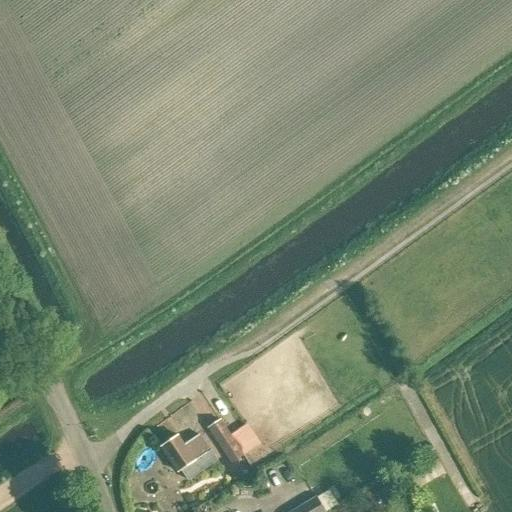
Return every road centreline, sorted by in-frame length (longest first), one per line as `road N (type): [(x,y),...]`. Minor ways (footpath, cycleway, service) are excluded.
road 1 (tertiary): [(103,511),(0,285)]
road 2 (track): [(84,462),(204,372)]
